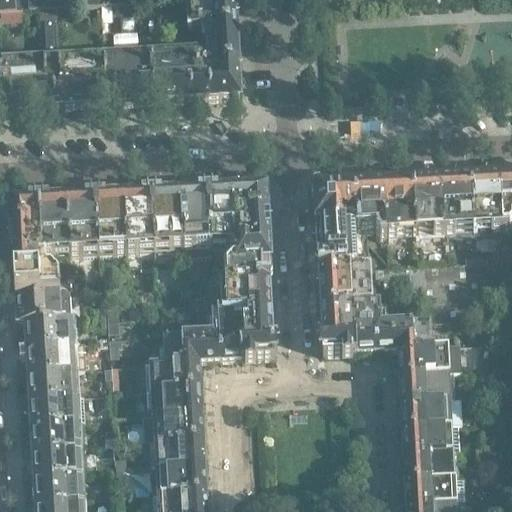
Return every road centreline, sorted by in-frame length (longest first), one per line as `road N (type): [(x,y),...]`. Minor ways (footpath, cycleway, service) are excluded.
road 1 (unclassified): [(0,173),(286,158)]
road 2 (unclassified): [(286,158),(511,146)]
road 3 (residential): [(286,158),(299,379)]
road 4 (residential): [(374,511),(368,405),(356,388),(299,379)]
road 5 (residential): [(299,379),(239,396),(238,511)]
road 6 (residential): [(286,158),(280,0)]
